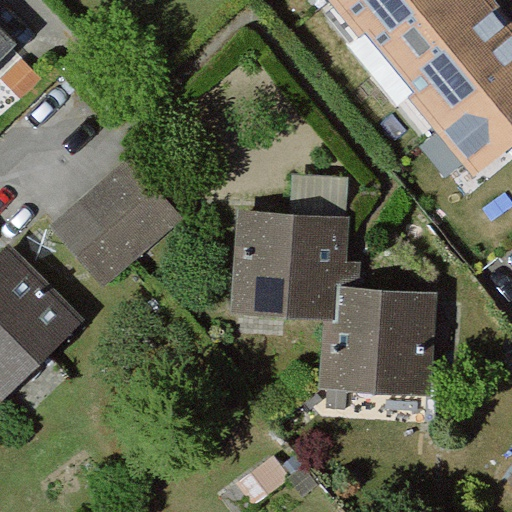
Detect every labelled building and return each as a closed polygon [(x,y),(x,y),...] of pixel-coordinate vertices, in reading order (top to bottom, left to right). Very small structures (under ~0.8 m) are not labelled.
[(511,29),(487,0),(344,0),(487,170),(511,148),(511,29)] [(0,27),(0,60),(17,43),(0,27)] [(150,157),(73,227),(123,282),(200,212),(150,157)] [(300,202),(352,204),(353,173),(302,171),(300,202)] [(261,208),(263,306),(368,303),(366,206),(261,208)] [(40,245),(0,281),(0,377),(23,403),(111,322),(40,245)] [(368,303),(381,380),(463,365),(450,289),(368,303)]
